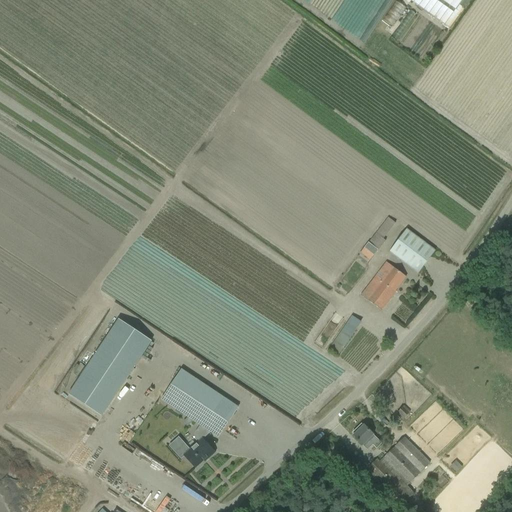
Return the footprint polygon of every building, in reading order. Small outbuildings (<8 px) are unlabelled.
[(409,0),(450,29),(470,0),(409,0)] [(400,10),(396,17),(406,22),(409,15),(400,10)] [(406,230),(390,252),(419,273),(435,251),(406,230)] [(369,261),(384,241),(375,233),(368,242),(361,237),(353,247),(369,261)] [(366,289),(361,295),(374,305),(382,311),(395,292),(406,277),(398,271),(386,262),(378,272),(383,276),(371,292),(366,289)] [(408,308),(401,320),(411,326),(418,314),(408,308)] [(351,316),(329,349),(338,356),(361,323),(351,316)] [(118,320),(68,395),(101,417),(151,342),(118,320)] [(193,437),(196,444),(183,456),(195,469),(207,458),(208,459),(215,453),(202,439),(209,432),(218,438),(238,408),(230,402),(180,369),(160,400),(199,426),(194,433),(193,437)] [(403,420),(410,412),(404,406),(397,414),(403,420)] [(355,430),(352,433),(353,436),(362,446),(367,450),(372,445),(376,449),(381,444),(373,435),(364,425),(358,431),(355,430)] [(375,476),(396,497),(403,504),(414,494),(407,487),(430,464),(411,445),(404,438),(379,462),(377,460),(368,468),(375,476)] [(456,463),(451,468),(456,473),(461,468),(456,463)] [(205,477),(209,484),(218,479),(214,471),(205,477)]
